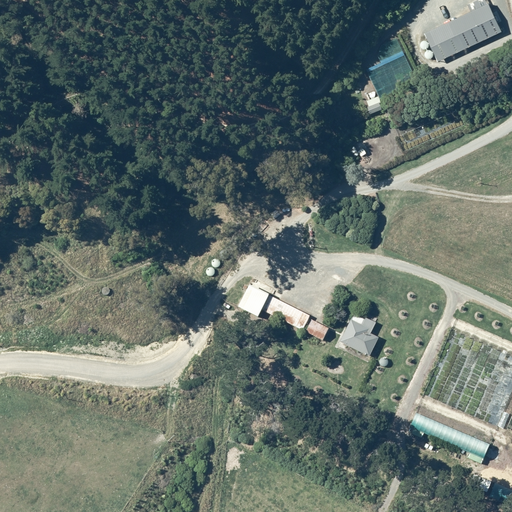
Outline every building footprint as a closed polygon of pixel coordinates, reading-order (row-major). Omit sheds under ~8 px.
[(502,33),(486,0),(476,0),(469,4),(473,12),(426,34),(439,62),(502,33)] [(404,54),(367,69),(375,89),(382,105),(419,90),(404,54)] [(384,110),(382,105),(375,89),(368,92),(370,98),(364,101),(370,115),(384,110)] [(258,318),(261,312),(269,296),(270,297),(270,296),(251,286),(239,308),(258,318)] [(270,297),(269,296),(261,312),(261,313),(293,329),(301,313),(270,297)] [(340,343),(350,348),(342,364),(351,368),(359,352),(370,357),(379,338),(368,333),(369,329),(351,320),(340,343)]
